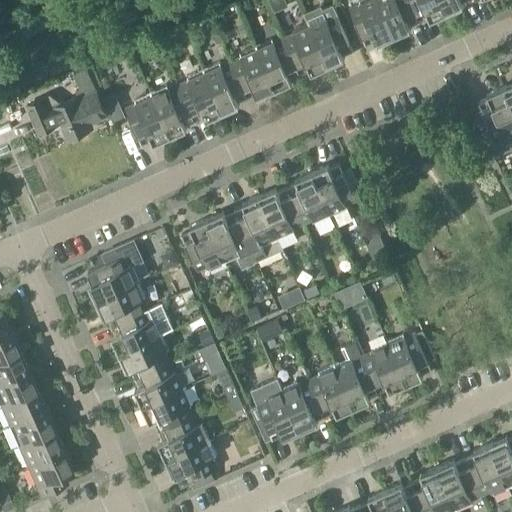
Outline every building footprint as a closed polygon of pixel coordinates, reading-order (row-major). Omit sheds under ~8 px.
[(393,34),(378,0),(358,0),(359,1),(348,6),(365,42),(375,38),(377,42),(393,34)] [(418,19),(409,0),(378,0),(393,34),(410,27),(408,23),(418,19)] [(446,11),(441,0),(409,0),(418,19),(427,14),(429,18),(446,11)] [(441,0),(446,11),(463,3),(461,0),(441,0)] [(304,12),(308,20),(327,64),(344,56),(342,52),(352,48),(332,3),(322,8),(321,4),(304,12)] [(327,64),(308,20),(291,27),(293,30),(283,35),(299,71),(308,67),(310,71),(327,64)] [(255,43),(274,87),(291,80),(289,76),(299,71),(283,35),(273,39),(271,36),(255,43)] [(274,87),(255,43),(239,50),(240,54),(230,58),(246,95),(256,90),(257,94),(274,87)] [(246,95),(230,58),(220,63),(218,59),(202,66),(221,110),(238,103),(236,99),(246,95)] [(36,128),(59,119),(65,135),(90,125),(88,120),(105,113),(86,63),(72,68),(79,87),(75,89),(77,93),(52,103),(48,91),(26,100),(36,128)] [(187,77),(177,82),(193,118),(203,114),(205,118),(221,110),(202,66),(186,74),(187,77)] [(511,80),(503,84),(508,97),(511,105),(511,80)] [(166,83),(149,90),(169,134),(185,126),(184,122),(193,118),(177,82),(167,86),(166,83)] [(511,105),(503,84),(486,92),(488,96),(478,100),(487,121),(480,123),(494,155),(511,147),(511,105)] [(149,90),(133,97),(135,100),(124,105),(140,141),(150,137),(152,141),(169,134),(149,90)] [(311,169),(330,213),(346,206),(345,202),(356,197),(355,193),(360,190),(350,166),(343,169),(339,161),(329,166),(327,162),(311,169)] [(286,185),(302,221),(312,217),(314,220),(330,213),(311,169),(294,177),(296,181),(286,185)] [(302,221),(286,185),(276,189),(275,185),(258,193),(277,236),(293,229),(292,226),(302,221)] [(233,208),(249,245),(256,261),(283,249),(277,236),(258,193),(241,200),(243,204),(233,208)] [(249,245),(233,208),(224,213),(222,209),(205,216),(224,260),(236,255),(242,267),(256,261),(249,245)] [(224,260),(205,216),(188,223),(190,227),(180,232),(196,268),(207,263),(208,267),(224,260)] [(94,296),(137,278),(130,262),(141,258),(132,237),(101,251),(105,260),(86,268),(91,279),(87,280),(94,296)] [(101,253),(92,257),(96,264),(104,260),(101,253)] [(184,274),(177,277),(182,288),(189,285),(184,274)] [(137,278),(94,296),(101,314),(105,312),(110,322),(146,306),(141,296),(145,294),(137,278)] [(317,283),(305,288),(309,297),(321,292),(320,289),(317,283)] [(299,286),(290,291),(296,303),(305,299),(299,286)] [(347,287),(338,291),(345,307),(354,303),(347,287)] [(191,289),(184,292),(188,302),(195,298),(191,289)] [(146,306),(110,322),(114,331),(110,333),(117,350),(161,331),(174,325),(163,299),(146,306)] [(259,304),(249,309),(254,318),(264,314),(259,304)] [(266,323),(259,327),(265,341),(273,338),(266,323)] [(208,328),(199,332),(204,343),(213,339),(208,328)] [(7,329),(0,331),(0,355),(18,347),(13,336),(10,337),(7,329)] [(386,338),(405,382),(422,374),(420,370),(430,366),(427,358),(434,355),(423,331),(416,334),(414,330),(404,334),(402,331),(386,338)] [(133,375),(170,359),(165,348),(168,347),(161,331),(117,350),(125,367),(129,365),(133,375)] [(361,353),(377,389),(387,385),(389,389),(405,382),(386,338),(370,345),(371,349),(361,353)] [(377,389),(361,353),(355,339),(340,345),(345,356),(333,361),(353,405),(369,398),(368,394),(377,389)] [(0,378),(24,368),(21,360),(23,359),(18,347),(0,355),(0,378)] [(218,349),(206,354),(214,371),(225,366),(218,349)] [(170,359),(133,375),(137,384),(133,386),(141,403),(185,384),(177,367),(174,369),(170,359)] [(353,405),(333,361),(317,368),(319,372),(308,376),(325,413),(334,408),(336,413),(353,405)] [(24,368),(0,378),(0,402),(35,387),(30,375),(28,376),(24,368)] [(281,385),(300,428),(317,421),(315,417),(325,413),(308,376),(298,381),(297,378),(281,385)] [(281,385),(277,377),(251,388),(256,400),(255,400),(256,403),(250,406),(261,432),(268,429),(271,436),(281,432),(283,436),(300,428),(281,385)] [(232,381),(225,383),(230,395),(237,392),(232,381)] [(185,384),(141,403),(148,420),(152,418),(157,427),(193,411),(188,401),(192,400),(185,384)] [(0,406),(8,423),(42,408),(38,399),(40,398),(35,387),(0,402),(0,406)] [(237,392),(230,395),(235,407),(242,404),(237,392)] [(16,443),(53,427),(48,415),(45,416),(42,408),(8,423),(16,443)] [(193,411),(157,427),(161,437),(157,439),(164,455),(208,436),(201,420),(197,422),(193,411)] [(53,427),(16,443),(25,463),(59,447),(56,439),(58,438),(53,427)] [(489,441),(509,485),(511,483),(511,435),(508,438),(506,434),(489,441)] [(208,436),(164,455),(172,472),(176,471),(180,481),(189,477),(193,486),(211,479),(206,469),(217,465),(212,454),(215,452),(208,436)] [(465,457),(481,493),(491,489),(492,492),(509,485),(489,441),(473,448),(474,452),(465,457)] [(59,447),(25,463),(39,493),(66,481),(62,471),(71,467),(65,455),(63,456),(59,447)] [(481,493),(465,457),(455,461),(453,457),(437,464),(456,508),(472,501),(471,498),(481,493)] [(446,511),(456,508),(437,464),(420,472),(422,476),(412,480),(425,511),(437,511),(438,511),(446,511)] [(425,511),(412,480),(402,484),(401,480),(384,488),(394,511),(425,511)] [(0,483),(0,500),(9,497),(3,482),(0,483)] [(359,503),(363,511),(394,511),(384,488),(367,495),(369,499),(359,503)] [(363,511),(359,503),(350,508),(348,504),(331,511),(363,511)]
